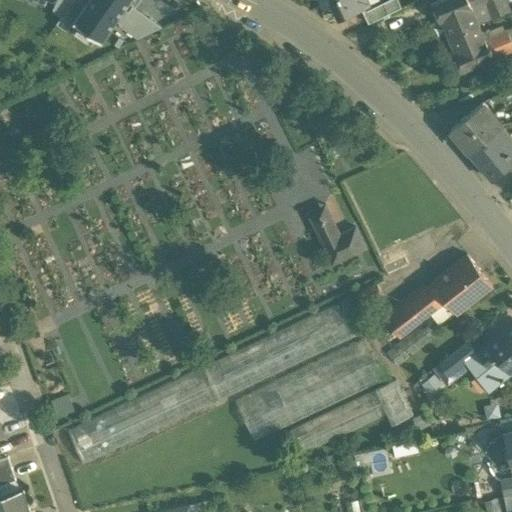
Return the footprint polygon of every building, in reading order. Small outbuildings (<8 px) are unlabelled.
[(131,0),(86,0),(73,20),(104,40),(131,0)] [(366,0),(323,0),(326,7),(335,3),(340,17),(368,5),(366,0)] [(398,0),(388,0),(364,12),(369,22),(401,6),(398,0)] [(439,0),(433,3),(441,20),(442,19),(449,35),(479,23),(493,18),(493,17),(510,10),(505,0),(439,0)] [(483,32),(479,23),(449,35),(456,52),(455,53),(462,70),(493,57),(493,56),(511,48),(511,38),(508,29),(492,35),(490,29),(483,32)] [(502,125),(483,101),(451,128),(471,151),(502,125)] [(502,125),(471,151),(492,178),(511,161),(511,136),(502,125)] [(340,233),(326,203),(309,211),(333,263),(367,247),(356,226),(340,233)] [(468,253),(425,286),(423,283),(383,314),(393,326),(390,329),(392,332),(395,330),(400,336),(443,304),(447,300),(457,313),(493,285),(468,253)] [(377,282),(357,292),(363,304),(383,295),(377,282)] [(346,298),(68,430),(84,464),(362,332),(346,298)] [(457,313),(447,300),(443,304),(445,307),(453,317),(457,313)] [(445,307),(387,352),(398,366),(456,321),(453,317),(445,307)] [(511,326),(478,353),(479,353),(489,366),(485,370),(496,383),(511,370),(511,326)] [(365,338),(235,399),(255,441),(385,380),(365,338)] [(469,340),(439,364),(449,377),(479,353),(478,353),(469,340)] [(449,377),(439,364),(434,368),(448,384),(472,365),(490,387),(496,383),(485,370),(489,366),(479,353),(449,377)] [(396,379),(285,432),(294,452),(318,446),(387,413),(393,424),(414,415),(396,379)] [(58,413),(74,409),(71,393),(54,396),(58,413)] [(355,452),(357,465),(369,462),(371,474),(391,470),(387,446),(355,452)] [(0,492),(20,486),(17,477),(0,483),(0,492)] [(511,477),(501,479),(504,494),(511,492),(511,477)] [(24,487),(0,494),(0,511),(31,511),(23,488),(24,488),(24,487)]
